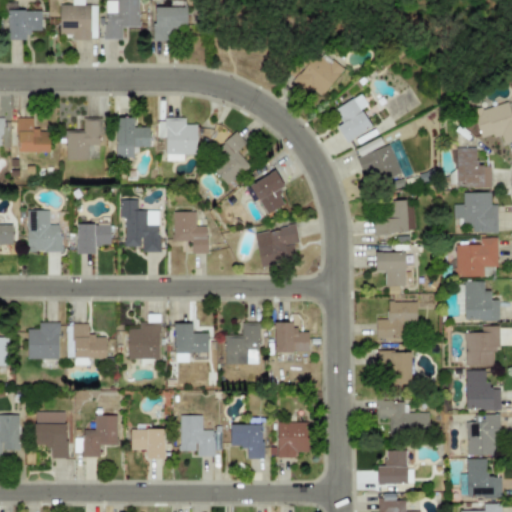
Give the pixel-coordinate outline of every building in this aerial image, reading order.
[(58,4),(57,34),(70,34),(70,39),(95,39),(95,5),(82,4),(82,0),(70,0),(70,4),(58,4)] [(103,0),(103,39),(120,40),(120,27),(137,27),(137,0),(103,0)] [(152,6),(152,40),(166,41),(166,31),(185,31),(185,7),(152,6)] [(6,11),(6,40),(27,40),(27,30),(39,30),(39,10),(6,11)] [(290,80),(306,94),(311,89),(318,96),(340,71),(317,51),(290,80)] [(344,142),(370,127),(360,109),(366,106),(359,94),(333,108),(341,122),(335,126),(344,142)] [(501,143),(511,139),(511,120),(511,121),(505,101),(471,112),(479,139),(498,133),(501,143)] [(147,127),(132,127),(132,117),(114,118),(114,158),(131,157),(131,146),(148,146),(147,127)] [(47,152),(48,129),(30,128),(31,118),(16,118),(15,152),(47,152)] [(63,159),(86,160),(86,145),(98,145),(99,118),(81,118),(81,130),(64,130),(63,159)] [(163,137),(164,160),(181,160),(181,155),(195,154),(195,124),(183,124),(183,118),(155,119),(155,137),(163,137)] [(226,185),(247,166),(235,152),(245,144),(234,132),(212,151),(220,160),(211,169),(226,185)] [(386,144),(379,147),(376,139),(355,147),(358,155),(354,157),(360,173),(367,171),(372,183),(397,173),(386,144)] [(489,186),(488,165),(475,166),(474,147),(454,148),(455,187),(489,186)] [(282,204),(275,191),(282,187),(273,170),(247,184),(264,214),(282,204)] [(495,231),(495,205),(488,205),(488,192),(461,192),(461,204),(452,204),(451,218),(462,218),(462,231),(495,231)] [(122,246),(140,247),(139,251),(156,252),(157,210),(135,210),(136,199),(118,199),(117,217),(123,217),(122,246)] [(371,219),(371,234),(405,233),(404,200),(385,201),(385,218),(371,219)] [(47,210),(25,210),(25,251),(59,251),(60,225),(47,225),(47,210)] [(205,253),(205,226),(193,226),(194,211),(171,211),(170,241),(190,241),(190,253),(205,253)] [(0,244),(11,244),(11,224),(0,223),(0,244)] [(108,245),(108,224),(75,224),(74,253),(92,253),(93,245),(108,245)] [(252,233),(258,264),(294,257),(291,243),(297,242),(293,225),(252,233)] [(481,277),(481,266),(495,266),(495,237),(478,237),(478,244),(453,244),(454,277),(481,277)] [(373,270),(383,271),(382,286),(402,286),(402,252),(373,252),(373,270)] [(497,320),(496,300),(489,300),(489,291),(482,291),(481,281),(462,281),(462,320),(497,320)] [(374,319),(374,336),(400,337),(400,324),(414,324),(415,301),(386,301),(386,319),(374,319)] [(26,329),(26,359),(56,359),(57,322),(37,322),(37,329),(26,329)] [(137,322),(137,329),(126,329),(126,358),(157,359),(158,322),(137,322)] [(273,352),(306,351),(306,331),(293,332),(293,322),(272,322),(273,352)] [(206,352),(206,332),(190,333),(190,323),(172,323),(173,362),(186,362),(186,353),(206,352)] [(223,364),(254,363),(254,355),(246,355),(246,350),(257,350),(257,323),(240,323),(240,335),(223,335),(223,364)] [(65,358),(104,357),(103,335),(86,336),(86,324),(64,324),(65,358)] [(497,351),(497,325),(479,326),(479,332),(463,332),(463,366),(492,365),(492,351),(497,351)] [(408,350),(375,351),(375,370),(387,369),(388,384),(409,384),(408,350)] [(464,370),(463,409),(498,409),(498,389),(484,389),(485,370),(464,370)] [(374,418),(388,418),(388,433),(426,433),(426,413),(401,412),(401,401),(374,400),(374,418)] [(49,458),(64,458),(65,412),(33,411),(32,446),(49,446),(49,458)] [(456,422),(456,439),(465,439),(465,455),(495,455),(495,414),(472,414),(472,422),(456,422)] [(80,456),(97,456),(97,445),(115,445),(114,415),(92,415),(92,429),(79,429),(80,456)] [(177,451),(194,450),(194,457),(212,456),(211,419),(200,419),(200,415),(177,415),(177,451)] [(275,457),(294,458),(294,452),(305,452),(306,422),(276,421),(275,457)] [(261,424),(228,424),(228,446),(245,446),(245,458),(261,459),(261,424)] [(129,449),(144,449),(144,459),(163,458),(162,429),(128,429),(129,449)] [(403,450),(382,450),(383,466),(374,466),(375,484),(404,483),(403,450)] [(464,497),(499,496),(498,477),(485,477),(485,459),(464,459),(464,497)] [(418,511),(418,510),(402,511),(402,500),(393,500),(393,495),(375,495),(375,511),(418,511)] [(481,510),(457,511),(498,511),(498,503),(481,504),(481,510)]
